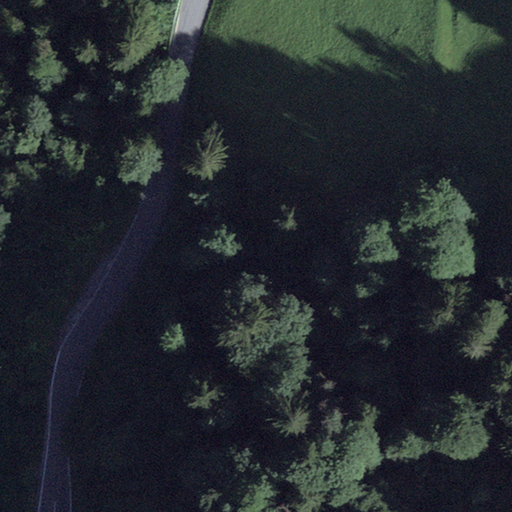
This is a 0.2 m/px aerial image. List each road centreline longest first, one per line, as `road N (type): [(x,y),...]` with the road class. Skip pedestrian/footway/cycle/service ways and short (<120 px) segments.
road 1 (track): [(443,0),(418,167),(434,251),(411,390),(328,511)]
road 2 (tertiary): [(196,0),(151,196),(65,376),(45,511)]
